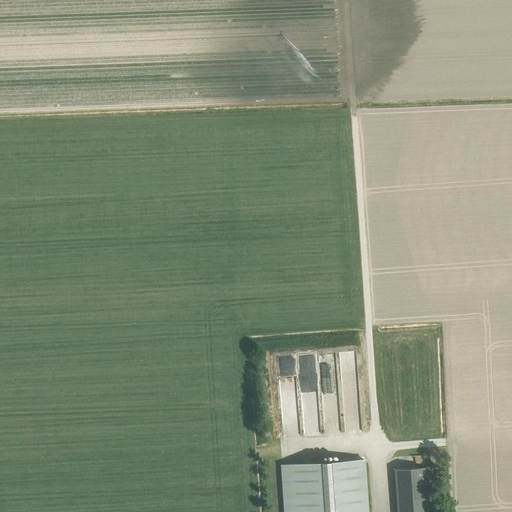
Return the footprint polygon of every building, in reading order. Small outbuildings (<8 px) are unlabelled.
[(350,344),(332,345),(337,405),(354,404),(350,344)] [(320,385),(319,411),(331,411),(332,385),(320,385)] [(314,411),(296,412),(297,434),(315,434),(314,411)] [(367,511),(364,460),(282,465),(284,511),(367,511)] [(394,470),(396,499),(396,511),(427,511),(424,468),(394,470)]
